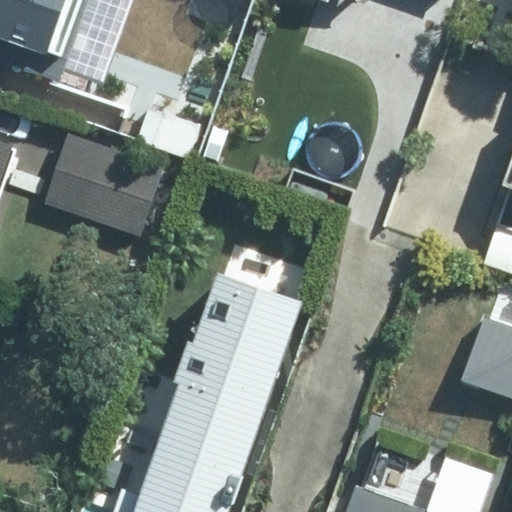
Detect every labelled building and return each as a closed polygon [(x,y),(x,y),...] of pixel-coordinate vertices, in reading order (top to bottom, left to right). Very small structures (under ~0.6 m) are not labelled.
[(129,0),(0,0),(0,52),(96,89),(129,0)] [(511,0),(491,0),(484,23),(511,31),(511,0)] [(0,188),(12,152),(0,148),(0,188)] [(182,385),(157,377),(108,511),(226,511),(304,297),(224,268),(182,385)] [(439,511),(353,480),(341,511),(439,511)]
